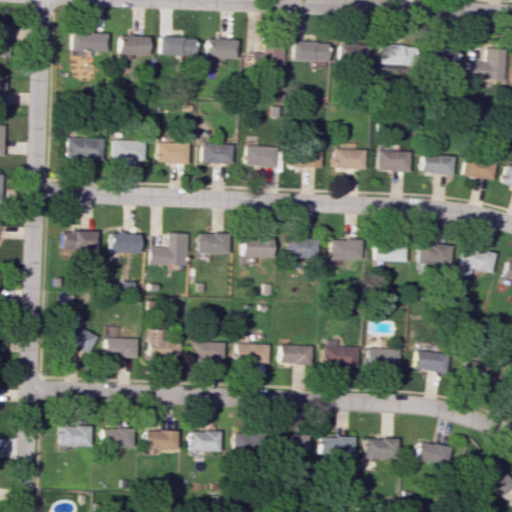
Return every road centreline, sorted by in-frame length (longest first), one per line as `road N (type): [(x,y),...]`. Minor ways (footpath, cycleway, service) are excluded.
road 1 (residential): [(41,0),(21,511)]
road 2 (residential): [(511,435),(410,403),(25,388)]
road 3 (residential): [(511,224),(439,207),(33,191)]
road 4 (residential): [(511,12),(172,0)]
